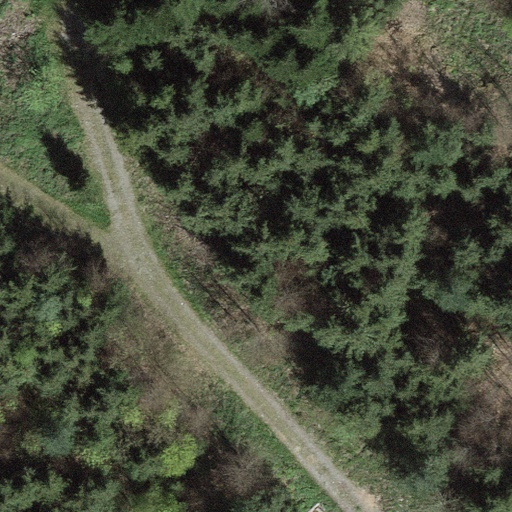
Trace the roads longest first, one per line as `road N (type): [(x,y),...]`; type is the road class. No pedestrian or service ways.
road 1 (track): [(351,511),(132,257),(82,163),(67,0)]
road 2 (track): [(132,257),(0,174)]
